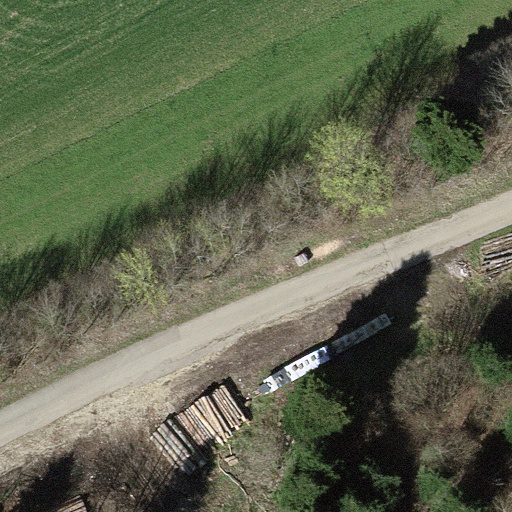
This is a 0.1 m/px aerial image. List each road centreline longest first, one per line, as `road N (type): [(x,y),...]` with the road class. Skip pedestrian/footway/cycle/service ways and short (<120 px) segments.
road 1 (unclassified): [(0,430),(126,373),(484,254),(511,236)]
road 2 (track): [(171,511),(126,373)]
